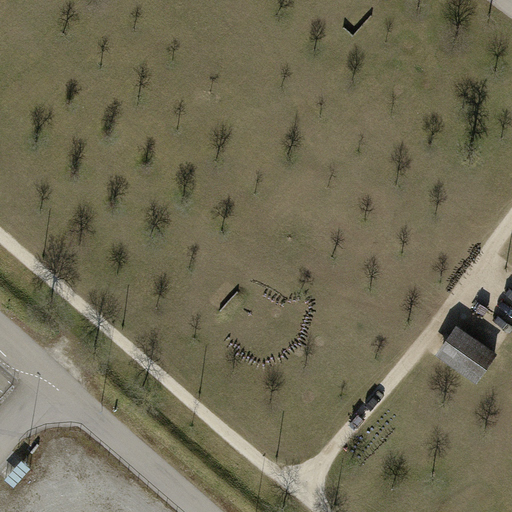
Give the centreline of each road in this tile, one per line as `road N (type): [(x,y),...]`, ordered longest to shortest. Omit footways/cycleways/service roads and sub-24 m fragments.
road 1 (track): [(297,487),(435,325),(511,218)]
road 2 (unclassified): [(0,322),(202,511)]
